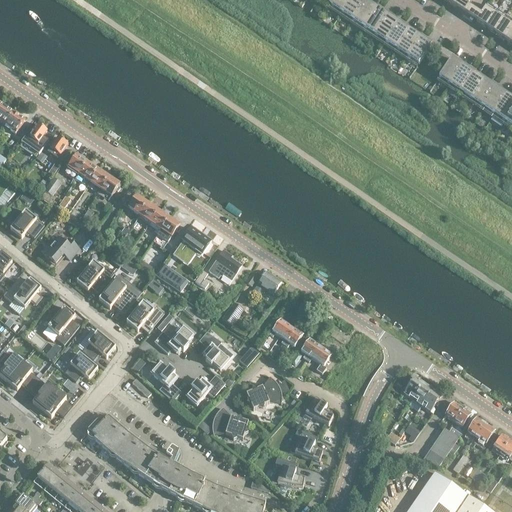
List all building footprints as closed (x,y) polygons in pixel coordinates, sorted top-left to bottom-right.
[(341,14),(351,0),(335,0),(330,7),(341,14)] [(352,22),(365,3),(365,2),(361,0),(351,0),(341,14),(352,22)] [(485,30),(496,12),(487,6),(481,16),(474,11),(461,3),(462,0),(449,0),(447,4),(450,6),(469,18),(485,29),(485,30)] [(363,29),(376,10),(376,9),(376,10),(365,3),(352,22),(363,29)] [(374,36),(387,17),(387,16),(387,17),(376,10),(363,29),(374,36)] [(493,35),(505,18),(496,12),(485,30),(485,29),(493,35)] [(385,44),(398,25),(398,24),(387,17),(374,36),(385,44)] [(502,41),(511,25),(511,22),(505,18),(493,35),(494,35),(502,40),(502,41)] [(396,51),(409,32),(409,31),(398,25),(385,44),(396,51)] [(510,46),(511,43),(511,25),(502,41),(502,40),(510,46)] [(407,58),(420,39),(420,38),(420,39),(409,32),(396,51),(407,58)] [(419,66),(431,47),(431,46),(420,39),(407,58),(419,66)] [(450,87),(463,68),(452,61),(453,60),(452,60),(451,60),(439,79),(450,87)] [(461,94),(474,75),(463,68),(464,67),(463,67),(463,68),(450,87),(461,94)] [(472,101),(485,82),(474,75),(475,75),(474,74),(474,75),(461,94),(472,101)] [(483,109),(496,89),(485,83),(486,82),(485,82),(472,101),(483,109)] [(494,116),(507,97),(496,90),(497,89),(496,89),(496,90),(496,89),(483,109),(494,116)] [(505,123),(511,112),(511,100),(507,97),(508,97),(507,96),(507,97),(494,116),(505,123)] [(13,113),(1,105),(0,106),(0,122),(4,126),(13,113)] [(25,122),(13,113),(4,126),(12,131),(11,133),(15,136),(25,122)] [(49,142),(43,138),(47,132),(39,126),(37,129),(35,127),(36,127),(33,125),(29,131),(32,132),(31,134),(33,135),(30,139),(27,137),(28,136),(27,136),(21,144),(22,145),(23,144),(39,155),(38,156),(39,157),(49,142)] [(50,151),(48,155),(57,161),(68,146),(58,139),(50,151)] [(79,177),(88,165),(77,157),(65,174),(76,182),(79,177)] [(98,172),(88,165),(79,177),(90,184),(98,172)] [(49,175),(53,178),(59,169),(55,166),(49,175)] [(98,195),(109,179),(98,172),(90,184),(87,188),(98,195)] [(120,186),(109,179),(98,195),(109,203),(120,186)] [(52,199),(62,185),(53,180),(44,193),(52,199)] [(129,210),(139,218),(148,205),(137,198),(129,210)] [(159,212),(148,205),(139,218),(150,225),(159,212)] [(169,220),(159,212),(150,225),(161,232),(169,220)] [(27,234),(34,240),(44,228),(25,213),(20,220),(15,216),(10,223),(14,226),(10,231),(21,240),(27,234)] [(180,227),(169,220),(161,232),(158,238),(168,245),(180,227)] [(174,257),(181,261),(187,266),(196,252),(202,256),(211,243),(192,230),(174,257)] [(70,262),(79,251),(68,242),(65,246),(59,240),(45,257),(56,266),(64,257),(70,262)] [(224,252),(217,263),(209,274),(219,281),(221,278),(222,279),(223,278),(231,283),(242,267),(230,259),(232,257),(224,252)] [(0,283),(14,266),(0,254),(0,283)] [(118,267),(120,269),(125,262),(117,255),(111,262),(118,267)] [(93,263),(77,284),(88,293),(92,288),(94,290),(93,291),(99,295),(115,276),(106,269),(104,272),(93,263)] [(181,295),(189,284),(163,266),(155,278),(181,295)] [(207,276),(202,273),(194,284),(204,291),(208,285),(203,282),(207,276)] [(267,273),(261,282),(254,291),(261,296),(265,291),(273,296),(282,284),(267,273)] [(246,284),(252,288),(259,278),(253,274),(246,284)] [(125,316),(142,295),(119,277),(99,302),(110,311),(114,305),(116,307),(115,309),(125,316)] [(37,296),(41,290),(30,281),(26,286),(23,285),(25,283),(19,279),(3,298),(11,305),(14,302),(25,310),(31,303),(36,306),(41,300),(37,296)] [(160,294),(164,288),(154,281),(150,287),(160,294)] [(156,309),(153,312),(143,304),(126,324),(138,333),(142,328),(144,330),(143,331),(148,336),(164,316),(156,309)] [(234,305),(223,321),(233,327),(244,312),(234,305)] [(54,321),(48,329),(58,338),(56,341),(64,348),(80,328),(75,324),(73,325),(71,323),(75,318),(64,309),(60,314),(55,311),(49,317),(54,321)] [(169,317),(158,330),(161,333),(173,320),(169,317)] [(275,336),(279,339),(288,326),(281,321),(270,337),(273,339),(275,336)] [(296,331),(288,326),(279,339),(284,342),(281,345),(284,347),(296,331)] [(163,335),(154,344),(168,356),(172,351),(176,354),(179,350),(183,354),(188,348),(187,346),(192,341),(191,341),(193,339),(183,330),(172,343),(163,335)] [(303,336),(296,331),(284,347),(288,349),(290,346),(294,349),(303,336)] [(83,354),(94,363),(100,355),(106,360),(116,349),(97,334),(88,345),(89,346),(83,354)] [(229,362),(216,351),(222,345),(207,334),(202,340),(194,350),(205,362),(211,367),(212,366),(218,371),(218,370),(220,372),(229,362)] [(0,354),(9,344),(0,336),(0,354)] [(303,360),(306,362),(317,346),(310,340),(301,353),(306,356),(303,360)] [(55,345),(48,355),(54,360),(61,350),(55,345)] [(325,351),(317,346),(306,362),(309,364),(312,361),(316,363),(325,351)] [(244,361),(250,366),(260,355),(254,350),(244,361)] [(332,356),(325,351),(316,363),(320,366),(316,372),(322,376),(326,370),(324,368),(332,356)] [(5,353),(0,359),(0,367),(1,369),(2,368),(4,370),(0,374),(0,378),(8,384),(23,366),(26,362),(17,354),(13,360),(5,353)] [(280,365),(286,357),(281,353),(275,361),(280,365)] [(65,375),(76,384),(82,377),(89,382),(98,371),(79,355),(70,367),(71,368),(65,375)] [(23,366),(8,384),(17,392),(23,385),(25,387),(24,388),(30,392),(39,381),(31,375),(32,373),(23,366)] [(160,366),(151,376),(164,387),(159,392),(173,404),(181,394),(172,387),(175,383),(172,379),(175,375),(169,370),(168,372),(163,367),(162,367),(160,366)] [(291,373),(295,376),(300,370),(295,366),(291,373)] [(189,397),(187,399),(197,408),(208,395),(214,400),(225,387),(215,378),(207,387),(204,384),(201,388),(197,384),(190,391),(192,393),(188,396),(189,397)] [(262,389),(262,388),(257,391),(253,389),(251,393),(246,395),(248,401),(247,405),(251,406),(253,411),(269,404),(270,405),(270,404),(275,404),(280,405),(281,406),(282,400),(281,395),(289,393),(284,382),(278,386),(274,382),(269,379),(269,380),(267,384),(262,389)] [(404,396),(412,402),(424,385),(415,379),(404,396)] [(42,412),(57,394),(48,386),(47,387),(39,381),(30,392),(38,399),(33,405),(42,412)] [(136,381),(133,384),(148,399),(151,395),(136,381)] [(424,385),(412,402),(421,408),(432,391),(424,385)] [(432,391),(421,408),(430,414),(441,397),(432,391)] [(66,401),(57,394),(42,412),(51,420),(56,414),(64,420),(73,409),(65,403),(66,401)] [(335,412),(310,395),(302,406),(332,426),(335,420),(331,416),(335,412)] [(463,410),(454,404),(445,417),(454,423),(463,410)] [(222,410),(218,413),(215,417),(213,422),(212,427),(212,432),(213,437),(214,437),(218,435),(225,435),(231,437),(233,441),(236,439),(242,441),(244,435),(248,433),(246,430),(248,424),(242,422),(240,418),(236,420),(230,418),(225,415),(222,410)] [(471,416),(463,410),(454,423),(462,429),(471,416)] [(88,433),(86,435),(87,436),(89,434),(96,439),(93,441),(108,453),(109,451),(116,457),(115,459),(130,470),(131,468),(139,473),(137,475),(148,483),(157,489),(162,491),(176,499),(181,501),(201,511),(203,508),(211,511),(263,511),(265,508),(265,507),(239,499),(215,489),(193,479),(188,477),(172,468),(148,452),(127,437),(108,419),(102,425),(100,423),(98,423),(96,423),(88,432),(88,433)] [(468,434),(477,440),(486,426),(477,420),(468,434)] [(198,427),(202,431),(206,427),(202,423),(198,427)] [(495,432),(486,426),(477,440),(486,446),(495,432)] [(414,442),(419,433),(409,428),(404,436),(414,442)] [(298,438),(290,454),(301,458),(308,461),(308,460),(319,464),(323,454),(313,450),(318,440),(298,430),(295,436),(298,438)] [(425,461),(438,470),(458,440),(445,431),(425,461)] [(494,450),(501,455),(510,442),(503,437),(494,450)] [(511,443),(510,442),(501,455),(511,462),(511,443)] [(171,451),(168,455),(166,459),(173,463),(176,465),(180,456),(171,451)] [(277,467),(272,484),(284,487),(283,488),(291,490),(291,488),(303,490),(304,480),(294,477),(298,467),(277,460),(275,467),(277,467)] [(96,507),(87,500),(89,498),(82,492),(81,494),(71,487),(73,485),(67,480),(65,482),(51,470),(52,469),(49,466),(35,483),(70,511),(102,511),(103,510),(97,505),(96,507)] [(421,479),(424,474),(415,468),(412,473),(421,479)] [(480,487),(486,478),(481,474),(475,483),(480,487)] [(487,511),(434,476),(409,511),(487,511)] [(251,489),(269,495),(269,493),(253,480),(251,489)] [(491,495),(498,485),(493,481),(486,492),(491,495)] [(36,497),(32,501),(39,507),(43,503),(36,497)] [(34,511),(37,510),(23,498),(15,507),(20,511),(34,511)]
